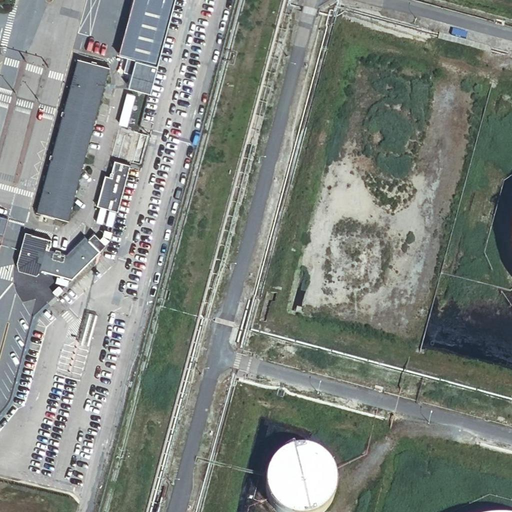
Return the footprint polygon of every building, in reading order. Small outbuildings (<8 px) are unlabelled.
[(152,94),(176,0),(136,0),(121,56),(145,63),(137,90),(152,94)] [(72,222),(113,70),(81,61),(39,214),(72,222)] [(138,165),(145,135),(136,133),(134,139),(124,136),(118,160),(138,165)] [(120,213),(132,166),(116,162),(112,178),(107,177),(99,207),(120,213)] [(118,216),(109,214),(105,225),(114,228),(118,216)] [(25,267),(34,236),(27,235),(23,249),(19,265),(21,272),(39,276),(44,272),(25,267)] [(53,241),(34,236),(25,267),(44,272),(74,280),(107,247),(96,237),(93,239),(90,236),(68,256),(51,252),(53,241)] [(333,493),(333,488),(333,483),(332,479),(331,475),(329,471),(326,467),(324,463),(320,460),(317,457),(313,455),(309,454),(304,452),(300,452),(295,452),(291,452),(286,453),(282,455),(278,457),(274,460),(271,463),(268,467),(266,470),(264,474),(262,479),(262,483),(261,488),(262,492),(262,496),(264,501),(266,505),(268,509),(270,511),(323,511),(326,509),(329,505),(331,501),(332,497),(333,493)]
